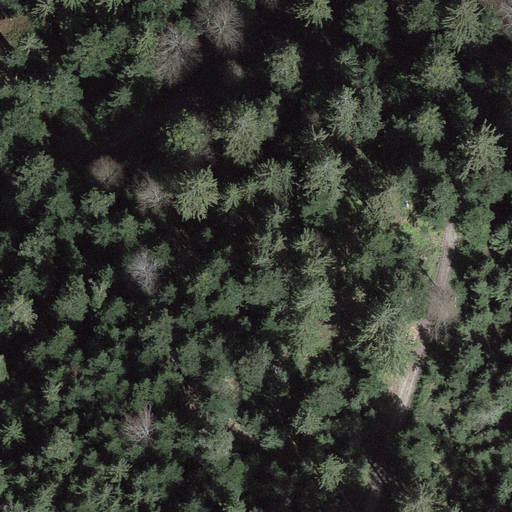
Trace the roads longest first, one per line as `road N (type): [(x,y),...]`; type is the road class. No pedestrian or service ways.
road 1 (track): [(371,511),(429,311),(442,231),(435,159),(402,99),(344,68),(279,68),(204,94),(60,164),(0,204)]
road 2 (track): [(354,0),(237,49),(161,115)]
